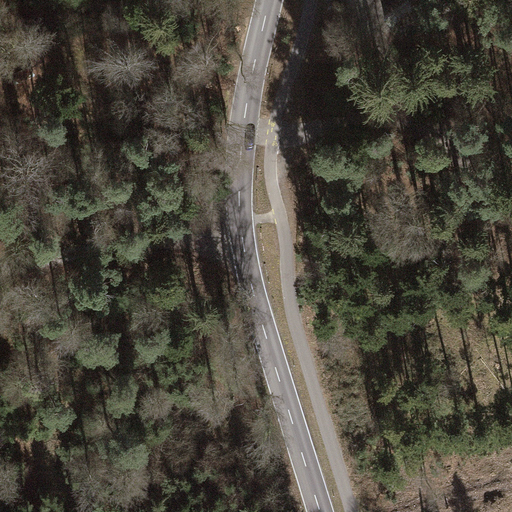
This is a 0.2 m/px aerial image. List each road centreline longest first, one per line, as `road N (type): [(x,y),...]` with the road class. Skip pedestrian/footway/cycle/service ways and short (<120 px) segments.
road 1 (tertiary): [(319,511),(258,310),(241,221),(245,124),(269,0)]
road 2 (track): [(0,266),(241,221)]
road 3 (track): [(357,0),(511,173)]
road 4 (track): [(245,124),(273,134),(456,119)]
road 5 (track): [(104,511),(13,415)]
